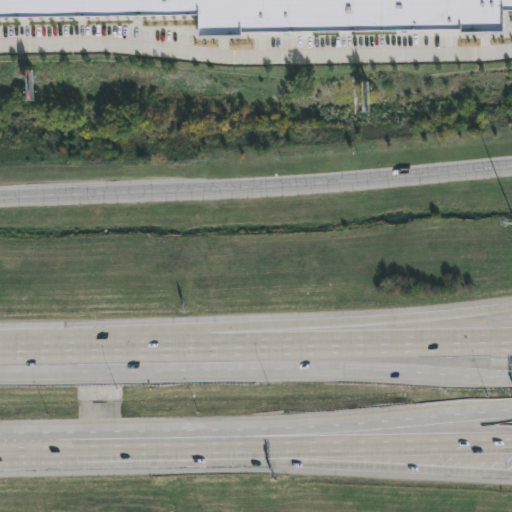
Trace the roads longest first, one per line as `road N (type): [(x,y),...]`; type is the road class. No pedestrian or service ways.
road 1 (secondary): [(511,164),(0,196)]
road 2 (motorway): [(0,440),(511,409)]
road 3 (motorway): [(0,460),(511,474)]
road 4 (motorway): [(511,378),(0,365)]
road 5 (motorway): [(0,452),(511,443)]
road 6 (motorway): [(511,306),(150,337)]
road 7 (motorway): [(511,331),(150,337)]
road 8 (motorway): [(150,337),(0,355)]
